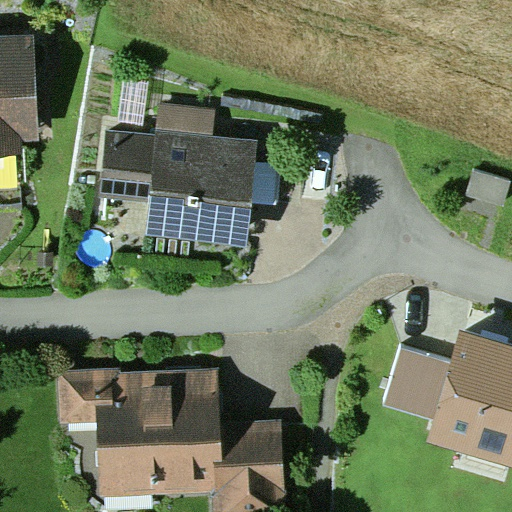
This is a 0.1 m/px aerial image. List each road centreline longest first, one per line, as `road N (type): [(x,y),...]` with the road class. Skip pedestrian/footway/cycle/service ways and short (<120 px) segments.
road 1 (residential): [(511,290),(406,268),(259,313),(0,329)]
road 2 (track): [(406,268),(386,227),(370,148)]
